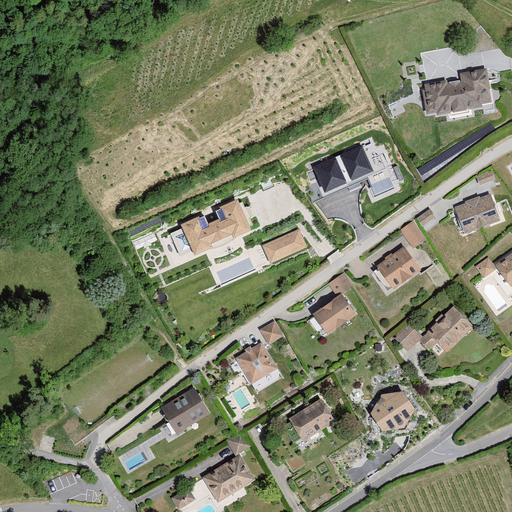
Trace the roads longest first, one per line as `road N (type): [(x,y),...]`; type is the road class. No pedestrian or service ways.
road 1 (residential): [(121,511),(94,466),(94,439),(511,143)]
road 2 (unclassified): [(442,452),(336,511)]
